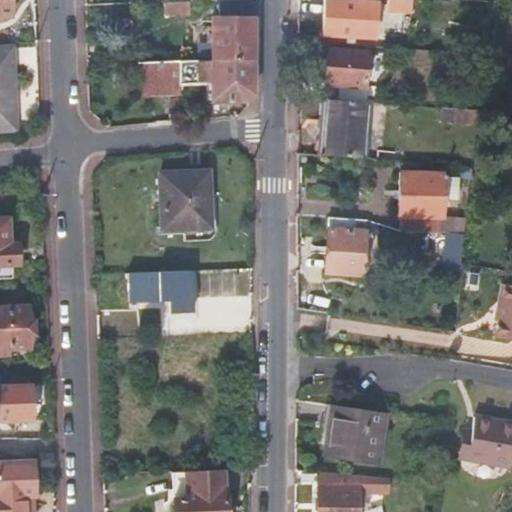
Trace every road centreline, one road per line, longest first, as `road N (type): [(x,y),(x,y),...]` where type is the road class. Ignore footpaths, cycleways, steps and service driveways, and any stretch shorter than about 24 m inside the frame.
road 1 (tertiary): [(271,511),(275,125)]
road 2 (residential): [(62,143),(78,511)]
road 3 (residential): [(275,125),(62,143)]
road 4 (residential): [(62,143),(57,0)]
road 5 (tertiary): [(275,125),(276,0)]
